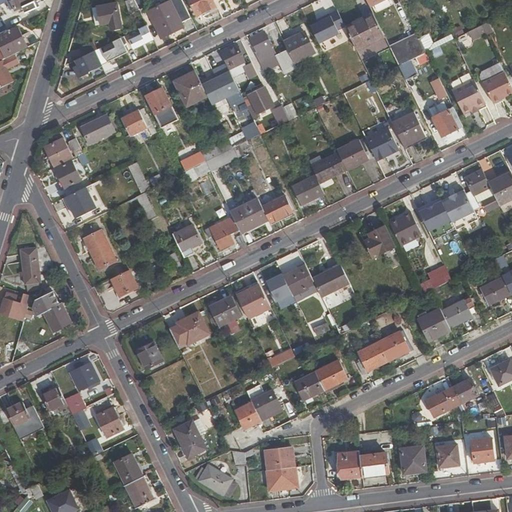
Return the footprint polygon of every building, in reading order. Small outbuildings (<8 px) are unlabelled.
[(7,0),(10,5),(12,4),(16,11),(34,2),(32,0),(7,0)] [(133,14),(140,10),(134,0),(129,0),(127,2),(133,14)] [(134,0),(140,10),(147,7),(144,0),(134,0)] [(189,0),(197,16),(217,6),(213,0),(189,0)] [(119,2),(97,5),(101,25),(110,24),(111,30),(123,28),(119,2)] [(162,38),(184,28),(175,9),(153,20),(162,38)] [(329,14),(330,16),(337,29),(344,26),(337,10),(329,14)] [(373,14),(355,23),(356,25),(374,16),(373,14)] [(330,16),(310,25),(319,44),(339,34),(337,29),(330,16)] [(355,23),(345,27),(356,50),(384,37),(374,16),(356,25),(355,23)] [(14,54),(28,47),(19,28),(17,28),(16,25),(7,30),(3,32),(14,54)] [(135,50),(159,43),(154,26),(143,29),(144,36),(133,39),(135,50)] [(482,26),(466,34),(471,42),(486,35),(482,26)] [(0,47),(5,58),(14,54),(3,32),(0,33),(0,47)] [(399,67),(412,61),(427,53),(416,32),(389,46),(399,67)] [(258,53),(255,54),(260,64),(276,57),(276,56),(276,55),(265,33),(251,39),(258,53)] [(306,33),(284,42),(288,50),(294,63),(315,53),(306,33)] [(446,55),(442,46),(456,41),(453,35),(435,43),(432,34),(425,37),(434,60),(446,55)] [(102,47),(108,63),(132,55),(126,38),(102,47)] [(83,54),(95,48),(92,42),(81,48),(83,54)] [(222,51),(230,69),(245,62),(236,44),(222,51)] [(5,61),(10,70),(32,59),(31,55),(35,53),(31,47),(5,61)] [(88,61),(98,56),(103,53),(101,49),(86,57),(88,61)] [(288,50),(276,55),(276,56),(276,57),(283,71),(295,65),(294,63),(288,50)] [(102,65),(98,56),(88,61),(76,67),(82,77),(90,73),(89,72),(102,65)] [(10,70),(5,61),(0,63),(0,90),(16,83),(10,70)] [(399,67),(406,80),(418,74),(412,61),(399,67)] [(257,75),(252,63),(243,67),(249,79),(257,75)] [(269,77),(274,74),(268,63),(263,66),(269,77)] [(505,73),(500,64),(489,69),(493,78),(505,73)] [(493,78),(489,69),(482,73),(481,78),(494,105),(503,101),(502,98),(511,93),(511,87),(505,73),(493,78)] [(202,85),(196,72),(175,82),(187,107),(207,96),(202,85)] [(231,72),(217,78),(227,99),(241,93),(231,72)] [(451,103),(437,75),(431,78),(445,106),(451,103)] [(217,78),(202,85),(207,96),(212,106),(227,99),(217,78)] [(477,108),(485,104),(473,80),(452,91),(463,115),(473,111),(477,108)] [(253,81),(243,85),(245,91),(255,88),(253,81)] [(172,106),(163,88),(146,97),(155,114),(172,106)] [(243,99),(254,120),(258,118),(257,115),(273,107),(264,89),(243,99)] [(316,108),(325,103),(322,96),(313,101),(316,108)] [(227,103),(218,106),(220,114),(230,111),(227,103)] [(441,137),(463,127),(453,107),(431,117),(441,137)] [(149,127),(140,110),(123,119),(131,136),(149,127)] [(276,114),(282,124),(288,121),(283,110),(276,114)] [(392,125),(404,148),(426,137),(414,114),(392,125)] [(90,143),(116,131),(108,115),(83,128),(90,143)] [(255,122),(242,128),(247,140),(260,134),(255,122)] [(388,129),(365,140),(376,161),(399,150),(388,129)] [(70,142),(77,157),(84,154),(77,139),(70,142)] [(69,159),(61,140),(46,148),(55,166),(69,159)] [(230,141),(202,154),(206,162),(233,148),(230,141)] [(357,143),(338,153),(338,154),(346,171),(347,172),(366,162),(357,143)] [(238,146),(233,148),(238,157),(242,155),(238,146)] [(206,162),(210,170),(238,157),(233,148),(206,162)] [(346,171),(338,154),(322,162),(319,156),(309,161),(320,184),(346,171)] [(189,167),(202,160),(199,155),(186,162),(189,167)] [(66,188),(81,180),(72,161),(56,169),(66,188)] [(206,162),(194,167),(198,176),(210,170),(206,162)] [(139,163),(130,167),(142,193),(151,189),(139,163)] [(487,213),(500,206),(490,187),(489,184),(482,170),(465,179),(471,191),(466,194),(474,210),(483,205),(487,213)] [(500,206),(511,199),(511,174),(511,173),(500,178),(502,181),(490,187),(500,206)] [(489,184),(490,187),(502,181),(500,178),(489,184)] [(52,197),(62,194),(59,183),(48,186),(52,197)] [(295,194),(302,208),(322,198),(315,184),(307,188),(306,185),(302,187),(303,190),(295,194)] [(66,196),(73,210),(77,218),(96,208),(86,187),(66,196)] [(145,193),(137,197),(147,218),(155,213),(145,193)] [(451,220),(452,223),(475,212),(474,210),(466,194),(465,193),(458,196),(451,200),(443,204),(451,220)] [(66,196),(62,199),(68,212),(73,210),(66,196)] [(285,196),(267,205),(275,221),(293,212),(285,196)] [(240,230),(241,232),(268,219),(262,207),(258,199),(231,212),(233,217),(240,230)] [(443,204),(442,201),(420,212),(429,231),(451,220),(443,204)] [(268,219),(270,224),(275,221),(267,205),(262,207),(268,219)] [(390,222),(401,246),(422,236),(410,212),(390,222)] [(230,235),(240,230),(233,217),(206,230),(209,238),(214,235),(221,249),(234,243),(230,235)] [(179,246),(185,258),(194,253),(192,248),(202,243),(194,226),(174,235),(179,246)] [(364,241),(373,258),(395,247),(385,226),(367,234),(370,238),(364,241)] [(99,269),(116,260),(101,230),(84,238),(99,269)] [(236,238),(242,250),(248,247),(242,235),(236,238)] [(21,249),(22,261),(38,260),(36,247),(21,249)] [(182,267),(175,252),(167,256),(175,270),(182,267)] [(38,260),(22,261),(24,272),(24,276),(25,283),(27,283),(39,281),(40,281),(38,260)] [(315,285),(321,297),(350,283),(340,265),(312,279),(315,285)] [(437,287),(453,280),(446,265),(430,273),(437,287)] [(284,277),(293,295),(315,285),(312,279),(306,266),(284,277)] [(129,270),(112,278),(120,295),(137,286),(129,270)] [(503,278),(511,294),(511,293),(511,272),(503,277),(503,278)] [(293,295),(284,277),(282,275),(266,283),(277,304),(293,295)] [(488,305),(511,294),(503,278),(480,289),(488,305)] [(40,290),(39,281),(27,283),(28,291),(40,290)] [(258,282),(235,293),(237,297),(260,286),(258,282)] [(237,297),(248,319),(270,308),(260,286),(237,297)] [(60,304),(54,291),(37,299),(34,307),(38,314),(44,311),(60,304)] [(13,300),(14,295),(6,293),(0,311),(0,313),(16,318),(17,317),(22,318),(27,304),(13,300)] [(219,327),(239,317),(229,298),(209,308),(219,327)] [(442,312),(450,328),(472,317),(464,301),(442,312)] [(44,311),(53,330),(72,322),(62,302),(60,304),(44,311)] [(429,342),(451,331),(450,328),(442,312),(440,309),(418,320),(429,342)] [(170,330),(180,350),(210,335),(199,312),(179,323),(180,325),(170,330)] [(311,322),(318,336),(330,330),(327,323),(322,325),(319,318),(311,322)] [(378,343),(388,362),(413,349),(403,330),(378,343)] [(6,347),(16,350),(20,335),(18,334),(10,333),(6,347)] [(361,375),(388,362),(378,343),(357,352),(362,361),(356,364),(361,375)] [(162,362),(154,344),(138,352),(147,369),(162,362)] [(275,357),(279,365),(295,357),(291,349),(275,357)] [(315,372),(324,390),(348,378),(339,360),(315,372)] [(511,363),(510,360),(491,370),(499,386),(511,379),(511,363)] [(100,382),(91,364),(71,374),(79,392),(100,382)] [(304,400),(324,390),(315,372),(295,382),(304,400)] [(453,388),(460,404),(478,395),(470,380),(453,388)] [(61,410),(68,407),(59,388),(41,397),(49,412),(59,407),(61,410)] [(433,417),(460,404),(453,388),(426,402),(433,417)] [(272,390),(251,401),(252,402),(261,421),(283,411),(272,390)] [(69,408),(72,415),(85,408),(82,402),(69,408)] [(261,421),(252,402),(235,410),(245,429),(261,421)] [(26,411),(22,403),(5,412),(11,422),(13,427),(18,438),(36,429),(37,432),(43,428),(32,407),(26,411)] [(97,417),(107,438),(124,430),(113,409),(97,417)] [(11,422),(5,412),(0,414),(0,420),(3,426),(11,422)] [(175,430),(188,457),(206,449),(193,421),(175,430)] [(36,429),(18,438),(20,440),(37,432),(36,429)] [(474,463),(494,461),(491,439),(471,441),(474,463)] [(75,444),(83,460),(90,457),(82,440),(75,444)] [(456,445),(437,448),(439,467),(459,465),(456,445)] [(404,474),(426,471),(423,447),(401,450),(404,474)] [(269,471),(296,468),(293,448),(266,452),(269,471)] [(360,457),(359,451),(337,454),(340,479),(362,477),(360,457)] [(245,453),(237,452),(239,466),(247,466),(245,453)] [(360,457),(362,477),(389,473),(386,454),(360,457)] [(126,486),(143,477),(132,455),(115,463),(126,486)] [(68,464),(71,468),(80,464),(78,459),(68,464)] [(18,486),(22,484),(13,466),(9,468),(18,486)] [(223,495),(224,493),(231,481),(232,479),(208,466),(199,481),(223,495)] [(299,487),(296,467),(296,468),(269,471),(268,471),(270,491),(299,487)] [(126,486),(125,487),(136,509),(154,501),(143,477),(126,486)] [(231,481),(224,493),(229,497),(237,484),(231,481)] [(32,494),(35,500),(43,496),(37,485),(30,489),(32,494)] [(0,510),(0,511),(13,511),(28,496),(13,491),(0,510)] [(69,491),(46,501),(51,511),(70,511),(78,509),(69,491)]
